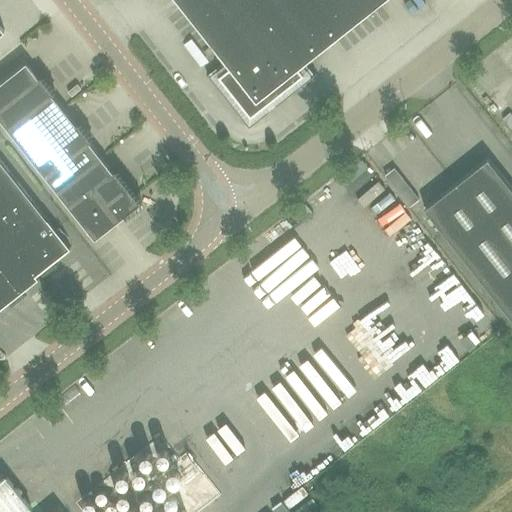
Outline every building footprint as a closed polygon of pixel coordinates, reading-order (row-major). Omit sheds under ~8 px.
[(276,106),(316,74),(306,61),(383,0),(176,0),(223,60),(206,73),(249,127),(268,112),(263,106),(271,100),(276,106)] [(38,77),(26,62),(0,82),(0,118),(95,239),(140,202),(114,170),(112,171),(89,142),(91,140),(77,123),(75,124),(52,95),(54,93),(40,76),(38,77)] [(511,320),(511,188),(488,157),(423,208),(511,320)] [(0,231),(35,276),(36,275),(41,271),(43,274),(57,264),(54,260),(70,248),(0,159),(0,231)] [(38,278),(36,275),(35,276),(0,231),(0,308),(9,302),(11,305),(25,294),(22,291),(38,278)] [(0,479),(0,511),(24,511),(31,507),(6,475),(0,479)]
